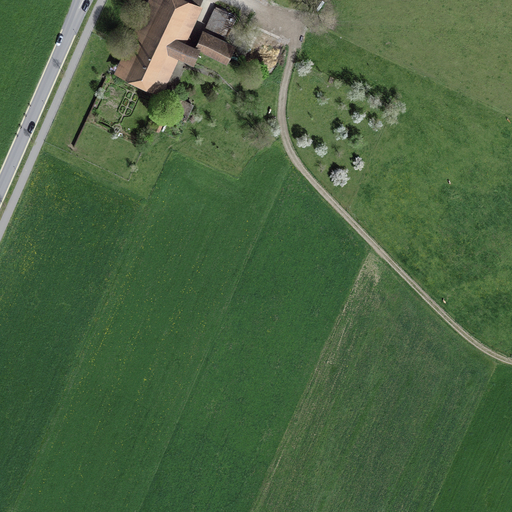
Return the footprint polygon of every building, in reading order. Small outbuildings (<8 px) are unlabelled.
[(198,0),(155,0),(123,70),(158,86),(174,51),(191,59),(196,48),(179,40),(198,0)] [(228,24),(233,11),(215,5),(210,18),(228,24)] [(231,47),(203,34),(196,48),(224,61),(231,47)] [(173,95),(166,109),(185,118),(192,105),(173,95)] [(173,117),(166,113),(163,118),(170,122),(173,117)]
